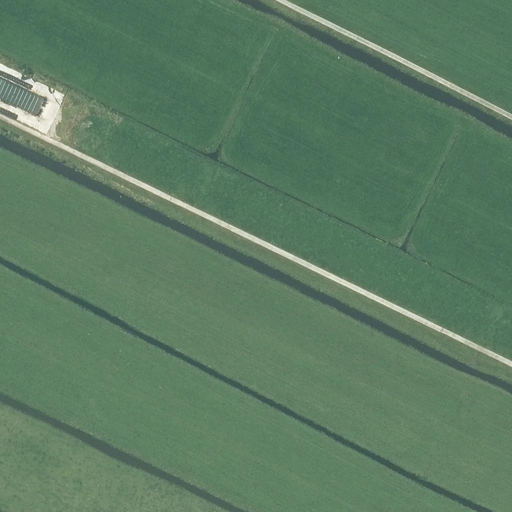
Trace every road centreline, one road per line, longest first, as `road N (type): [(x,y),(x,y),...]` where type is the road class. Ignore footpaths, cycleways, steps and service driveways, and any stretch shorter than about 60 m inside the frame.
road 1 (track): [(0,117),(511,364)]
road 2 (track): [(511,117),(277,0)]
